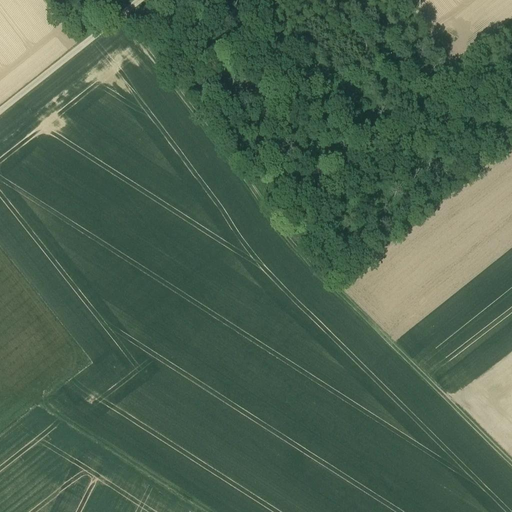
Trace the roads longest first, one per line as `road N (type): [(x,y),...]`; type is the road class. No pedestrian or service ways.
road 1 (track): [(5,436),(511,25)]
road 2 (track): [(511,469),(251,234)]
road 3 (track): [(197,511),(36,410)]
road 4 (unclassified): [(146,0),(0,113)]
